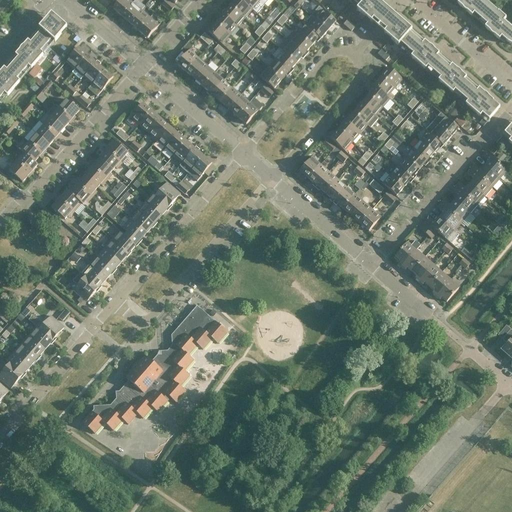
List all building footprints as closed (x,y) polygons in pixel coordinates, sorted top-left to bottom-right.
[(133,3),(129,0),(120,0),(112,9),(121,17),(133,3)] [(137,0),(135,0),(133,3),(121,17),(130,24),(142,11),(145,7),(137,0)] [(162,5),(170,13),(175,8),(166,0),(165,1),(162,4),(162,5)] [(245,19),(253,10),(241,0),(236,0),(231,6),(245,19)] [(241,0),(253,10),(257,14),(264,5),(258,0),(241,0)] [(377,28),(384,34),(398,46),(400,44),(407,49),(418,36),(412,31),(391,12),(378,1),(376,0),(354,0),(353,2),(359,7),(357,10),(377,28)] [(457,4),(465,10),(472,17),(474,14),(481,19),(492,7),(485,1),(486,1),(484,0),(458,0),(460,1),(457,4)] [(238,27),(245,19),(231,6),(223,15),(238,27)] [(311,16),(328,31),(336,22),(319,7),(311,16)] [(499,40),(501,38),(508,43),(509,44),(510,44),(511,45),(511,28),(504,21),(506,19),(498,12),(492,7),(481,19),(487,25),(485,28),(492,34),(499,40)] [(139,31),(150,18),(142,11),(130,24),(139,31)] [(270,16),(265,21),(270,25),(274,20),(278,17),(273,13),(270,16)] [(52,14),(46,21),(39,29),(40,29),(34,35),(47,46),(52,40),(55,42),(61,35),(67,28),(52,14)] [(230,36),(238,27),(223,15),(216,24),(230,36)] [(305,21),(303,23),(304,24),(304,25),(305,26),(319,38),(320,40),(328,31),(311,16),(306,22),(305,21)] [(150,18),(139,31),(147,39),(151,35),(153,37),(156,34),(154,32),(159,26),(150,18)] [(261,26),(258,30),(263,34),(266,30),(270,25),(265,21),(261,26)] [(355,28),(347,21),(344,25),(351,32),(355,28)] [(222,45),(230,36),(216,24),(208,33),(222,45)] [(319,38),(305,26),(297,34),(311,46),(319,38)] [(297,34),(294,31),(286,39),(304,55),(311,46),(297,34)] [(204,33),(200,38),(209,46),(213,41),(204,33)] [(44,55),(41,53),(47,46),(34,35),(29,42),(28,41),(22,48),(15,56),(16,56),(10,63),(22,74),(28,67),(31,69),(44,55)] [(439,54),(432,48),(425,42),(424,42),(418,36),(407,49),(413,55),(411,57),(425,70),(428,67),(434,73),(445,60),(439,55),(439,54)] [(304,55),(286,39),(279,48),(297,64),(304,55)] [(188,52),(177,65),(186,73),(198,59),(190,52),(192,50),(191,49),(193,47),(189,44),(185,48),(189,51),(188,52)] [(78,48),(66,62),(75,70),(87,56),(78,48)] [(385,61),(389,57),(381,50),(378,54),(385,61)] [(283,51),(275,60),(289,72),(297,64),(283,51)] [(75,70),(72,73),(81,81),(84,78),(96,64),(87,56),(75,70)] [(194,80),(207,66),(198,59),(186,73),(194,80)] [(289,72),(275,60),(267,69),(281,81),(289,72)] [(451,66),(445,60),(434,73),(440,78),(438,81),(453,94),(455,91),(461,96),(472,84),(466,78),(452,65),(451,66)] [(19,84),(16,81),(22,74),(10,63),(5,69),(4,68),(0,73),(0,99),(3,96),(6,98),(19,84)] [(105,71),(96,64),(84,78),(92,85),(105,71)] [(36,66),(29,75),(33,79),(41,71),(36,66)] [(203,88),(215,73),(207,66),(194,80),(203,88)] [(281,81),(267,69),(260,78),(274,90),(281,81)] [(381,78),(395,89),(402,80),(389,69),(381,78)] [(92,85),(88,90),(97,98),(101,93),(113,78),(105,71),(92,85)] [(212,95),(224,81),(215,73),(203,88),(212,95)] [(37,78),(34,82),(39,87),(43,83),(37,78)] [(381,78),(374,86),(376,88),(387,97),(390,100),(391,100),(394,97),(390,94),(395,89),(381,78)] [(43,95),(52,84),(47,80),(43,85),(44,87),(40,92),(43,95)] [(220,103),(233,89),(224,81),(212,95),(220,103)] [(500,108),(493,102),(479,89),(472,84),(461,96),(468,102),(465,105),(473,111),(480,117),(482,115),(489,120),(500,108)] [(274,94),(265,86),(260,91),(269,99),(274,94)] [(382,109),(390,100),(387,97),(376,88),(368,96),(382,109)] [(229,110),(241,96),(233,89),(220,103),(229,110)] [(43,95),(40,92),(35,98),(38,101),(43,95)] [(237,117),(250,103),(241,96),(229,110),(237,117)] [(375,117),(382,109),(368,96),(361,105),(375,117)] [(86,109),(91,104),(82,97),(78,101),(86,109)] [(79,111),(66,100),(58,109),(71,120),(79,111)] [(246,125),(258,111),(250,103),(237,117),(246,125)] [(28,112),(33,107),(30,104),(25,109),(28,112)] [(130,118),(127,122),(131,125),(134,121),(139,126),(152,112),(143,104),(130,118)] [(367,126),(371,128),(378,120),(375,117),(361,105),(353,113),(367,126)] [(47,114),(51,117),(64,129),(71,120),(58,109),(54,106),(47,114)] [(28,112),(25,109),(20,115),(23,118),(28,112)] [(152,112),(139,126),(148,133),(160,119),(152,112)] [(346,122),(360,134),(367,126),(353,113),(346,122)] [(433,122),(451,138),(458,129),(441,113),(433,122)] [(64,129),(51,117),(47,114),(40,123),(43,126),(57,137),(64,129)] [(160,119),(148,133),(156,141),(169,127),(160,119)] [(13,129),(18,124),(15,121),(10,126),(13,129)] [(353,143),(360,134),(346,122),(338,130),(353,143)] [(427,132),(441,145),(443,147),(451,138),(433,122),(426,131),(427,132)] [(8,135),(13,129),(10,126),(5,132),(8,135)] [(43,126),(36,135),(49,146),(57,137),(43,126)] [(169,127),(156,141),(165,149),(178,135),(169,127)] [(129,138),(120,130),(116,135),(125,143),(129,138)] [(331,139),(345,152),(353,143),(338,130),(331,139)] [(434,153),(441,145),(427,132),(420,141),(434,153)] [(36,135),(28,144),(41,155),(49,146),(36,135)] [(178,135),(165,149),(173,156),(186,141),(178,135)] [(331,153),(336,148),(327,140),(323,145),(331,153)] [(186,141),(173,156),(182,163),(194,149),(186,141)] [(427,162),(434,153),(420,141),(412,150),(427,162)] [(128,153),(115,142),(107,151),(122,164),(127,158),(125,157),(128,153)] [(28,144),(21,152),(24,154),(34,163),(35,163),(41,155),(28,144)] [(498,150),(492,145),(488,150),(493,155),(498,150)] [(179,166),(188,174),(203,156),(194,149),(182,163),(179,166)] [(419,170),(427,162),(412,150),(405,158),(419,170)] [(117,169),(122,164),(107,151),(100,159),(113,171),(115,168),(117,169)] [(484,167),(499,180),(507,171),(486,153),(482,157),(488,162),(484,167)] [(35,163),(34,163),(24,154),(22,157),(20,156),(15,162),(29,175),(38,165),(35,163)] [(203,156),(188,174),(197,182),(212,164),(203,156)] [(299,172),(308,179),(321,165),(312,157),(299,172)] [(412,179),(419,170),(405,158),(398,167),(412,179)] [(107,181),(112,175),(110,174),(113,171),(100,159),(92,168),(107,181)] [(29,175),(15,162),(10,167),(12,168),(9,172),(22,183),(29,175)] [(317,187),(329,173),(321,165),(308,179),(317,187)] [(491,189),(499,180),(484,167),(480,172),(474,166),(470,171),(491,189)] [(404,188),(412,179),(398,167),(390,175),(404,188)] [(100,185),(102,186),(107,181),(92,168),(85,177),(98,188),(100,185)] [(138,168),(133,174),(137,176),(141,171),(138,168)] [(484,198),(491,189),(470,171),(467,174),(474,179),(469,185),(484,198)] [(325,194),(338,180),(329,173),(317,187),(325,194)] [(132,182),(137,176),(133,174),(129,179),(132,182)] [(396,197),(404,188),(390,175),(382,184),(396,197)] [(97,193),(95,191),(98,188),(85,177),(77,185),(92,198),(97,193)] [(138,180),(133,185),(137,188),(141,183),(138,180)] [(334,202),(346,188),(338,180),(325,194),(334,202)] [(369,186),(375,190),(379,185),(374,181),(369,186)] [(160,185),(152,194),(155,196),(155,197),(168,209),(180,195),(167,183),(162,188),(160,185)] [(181,183),(176,187),(185,195),(189,190),(181,183)] [(477,206),(484,198),(469,185),(465,189),(459,183),(455,188),(477,206)] [(86,202),(87,204),(92,198),(77,185),(70,194),(80,203),(83,205),(86,202)] [(123,185),(118,191),(122,194),(126,188),(123,185)] [(384,190),(379,185),(375,190),(380,195),(384,190)] [(343,209),(355,195),(346,188),(334,202),(343,209)] [(469,215),(477,206),(455,188),(452,191),(459,197),(454,202),(469,215)] [(77,206),(80,203),(70,194),(67,191),(59,200),(74,213),(79,207),(77,206)] [(117,199),(122,194),(118,191),(114,196),(117,199)] [(127,192),(122,198),(125,200),(126,201),(131,196),(127,192)] [(383,198),(392,205),(396,200),(387,193),(383,198)] [(168,209),(155,197),(155,196),(152,194),(144,203),(160,217),(168,209)] [(351,217),(364,203),(355,195),(343,209),(351,217)] [(68,217),(69,218),(74,213),(59,200),(52,209),(65,220),(68,217)] [(462,223),(469,215),(454,202),(450,206),(444,201),(440,205),(462,223)] [(267,202),(262,208),(268,213),(273,207),(267,202)] [(108,203),(103,208),(107,211),(111,205),(108,203)] [(153,226),(160,217),(144,203),(137,212),(153,226)] [(360,224),(372,210),(364,203),(351,217),(360,224)] [(388,203),(378,209),(382,216),(392,210),(388,203)] [(454,232),(462,223),(440,205),(437,208),(444,214),(439,219),(454,232)] [(102,216),(107,211),(103,208),(99,213),(102,216)] [(381,218),(372,210),(360,224),(369,232),(381,218)] [(145,235),(153,226),(137,212),(129,221),(145,235)] [(425,222),(437,232),(451,244),(459,236),(454,232),(439,219),(435,223),(429,218),(425,222)] [(93,220),(88,225),(92,228),(96,223),(93,220)] [(138,243),(145,235),(129,221),(122,229),(138,243)] [(101,222),(96,228),(100,231),(105,225),(101,222)] [(428,237),(432,232),(423,224),(419,229),(428,237)] [(87,233),(92,228),(88,225),(84,231),(87,233)] [(503,230),(499,226),(493,233),(497,237),(503,230)] [(95,236),(100,231),(96,228),(91,233),(95,236)] [(136,246),(119,232),(111,241),(128,255),(136,246)] [(86,239),(84,241),(82,244),(85,248),(90,242),(86,239)] [(104,250),(120,264),(128,255),(111,241),(104,250)] [(402,267),(416,250),(417,250),(421,246),(415,241),(411,246),(408,242),(395,257),(400,262),(398,264),(402,267)] [(85,249),(81,245),(77,250),(81,254),(85,249)] [(96,258),(113,273),(120,264),(104,250),(96,258)] [(425,257),(417,250),(416,250),(402,267),(406,270),(407,268),(412,272),(425,257)] [(79,259),(74,254),(70,259),(75,264),(79,259)] [(419,282),(434,265),(425,257),(412,272),(417,277),(415,279),(419,282)] [(105,281),(113,273),(96,258),(89,267),(105,281)] [(429,287),(442,273),(434,265),(419,282),(423,285),(424,283),(429,287)] [(82,275),(84,278),(98,290),(105,281),(89,267),(82,275)] [(436,297),(451,280),(442,273),(429,287),(434,292),(432,294),(436,297)] [(84,278),(82,275),(80,274),(73,282),(77,286),(73,291),(87,303),(98,290),(84,278)] [(460,288),(451,280),(436,297),(440,300),(442,298),(447,303),(460,288)] [(119,392),(115,392),(116,399),(110,406),(93,407),(94,411),(82,424),(95,434),(104,424),(113,431),(123,421),(128,425),(137,414),(143,419),(152,408),(158,413),(170,399),(176,403),(186,392),(180,387),(190,376),(184,372),(194,361),(188,356),(197,346),(203,350),(212,340),(218,344),(228,333),(197,306),(171,336),(172,346),(167,351),(162,352),(163,355),(157,355),(151,362),(145,357),(138,364),(135,364),(132,367),(132,371),(126,379),(129,381),(119,392)] [(30,312),(26,308),(21,314),(25,317),(30,312)] [(64,328),(51,316),(39,329),(53,341),(64,328)] [(15,329),(11,326),(10,327),(6,331),(10,335),(15,329)] [(39,330),(36,327),(29,336),(45,350),(53,341),(39,329),(39,330)] [(511,331),(511,330),(502,340),(507,344),(505,346),(504,345),(501,349),(509,357),(511,353),(511,331)] [(6,331),(2,336),(6,340),(10,335),(6,331)] [(21,345),(38,359),(45,350),(29,336),(21,345)] [(14,353),(30,367),(38,359),(21,345),(14,353)] [(14,353),(6,362),(9,364),(23,376),(30,367),(14,353)] [(0,374),(0,379),(11,389),(23,376),(9,364),(0,374)] [(0,401),(9,392),(0,384),(0,401)] [(205,399),(201,395),(196,401),(200,404),(205,399)] [(142,468),(152,475),(169,451),(159,444),(142,468)]
